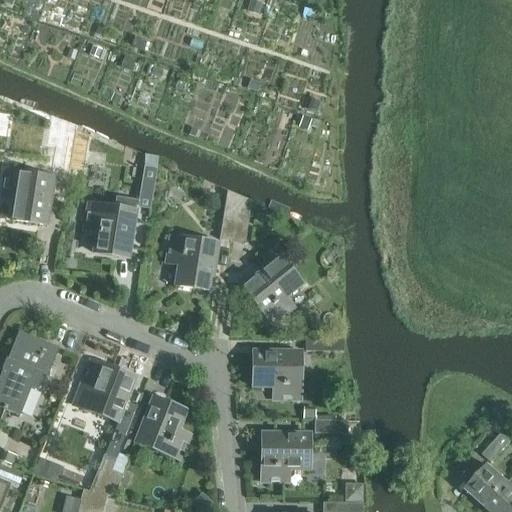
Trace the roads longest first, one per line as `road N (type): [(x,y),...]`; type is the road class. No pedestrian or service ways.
road 1 (residential): [(0,309),(27,300),(209,372)]
road 2 (residential): [(229,511),(218,389),(209,372)]
